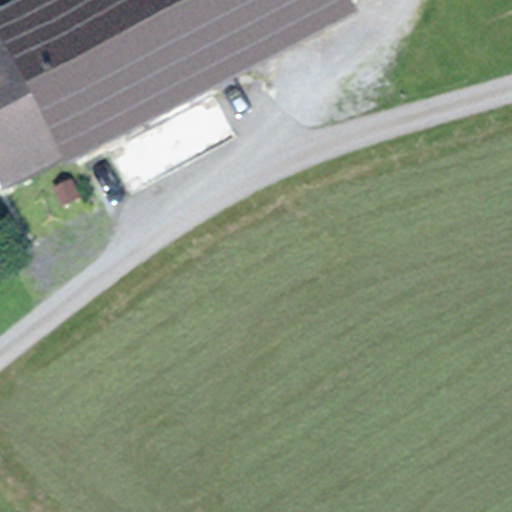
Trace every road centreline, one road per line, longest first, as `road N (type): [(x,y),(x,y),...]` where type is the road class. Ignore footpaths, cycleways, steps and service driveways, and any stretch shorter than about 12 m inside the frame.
road 1 (unclassified): [(511,87),(353,134),(252,176),(155,234),(0,354)]
road 2 (track): [(397,0),(252,176)]
